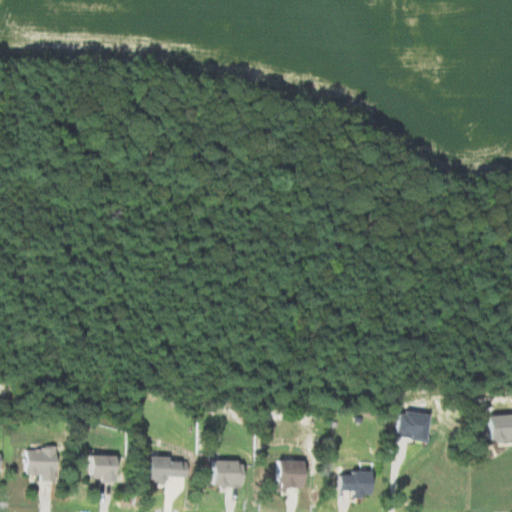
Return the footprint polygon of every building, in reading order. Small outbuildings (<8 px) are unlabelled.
[(421,416),(395,411),(390,436),(416,441),(421,416)] [(511,416),(480,416),(480,440),(511,440),(511,416)] [(55,448),(19,447),(18,476),(34,476),(34,482),(54,482),(55,448)] [(112,482),(113,456),(81,455),(80,481),(112,482)] [(166,457),(140,457),(139,482),(162,483),(162,477),(185,478),(185,462),(166,462),(166,457)] [(238,488),(239,462),(203,460),(202,487),(238,488)] [(300,462),(270,461),(269,492),(281,492),(281,488),(299,488),(300,462)] [(330,476),(330,491),(345,491),(345,496),(364,496),(365,472),(342,472),(342,476),(330,476)]
